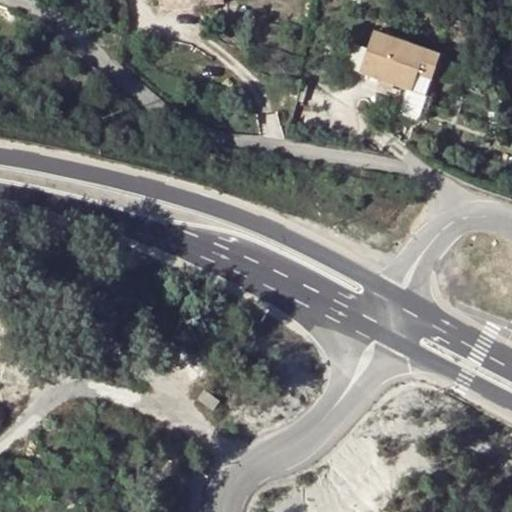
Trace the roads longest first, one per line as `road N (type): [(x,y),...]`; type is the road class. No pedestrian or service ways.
road 1 (residential): [(461,217),(429,174),(215,139),(175,120),(16,0)]
road 2 (secondary): [(386,289),(227,212),(126,180),(0,156)]
road 3 (secondary): [(0,190),(177,237),(366,327)]
road 4 (residential): [(0,443),(49,397),(109,390),(197,420),(242,473)]
road 5 (secondary): [(396,342),(511,401)]
